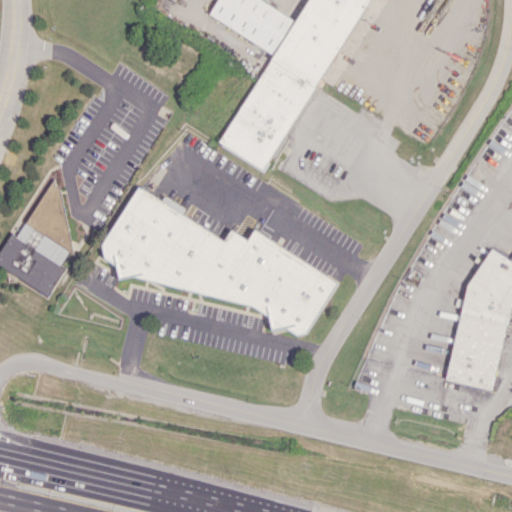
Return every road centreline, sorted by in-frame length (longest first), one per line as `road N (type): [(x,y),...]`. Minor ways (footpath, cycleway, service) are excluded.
road 1 (residential): [(511,475),(36,361),(0,371)]
road 2 (residential): [(302,422),(328,351),(496,82),(510,0)]
road 3 (trunk): [(251,511),(0,450)]
